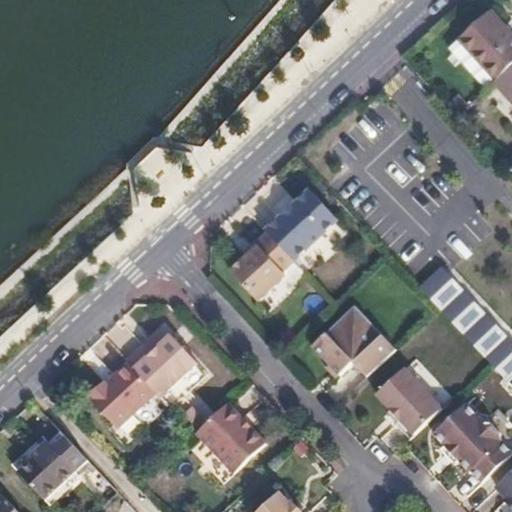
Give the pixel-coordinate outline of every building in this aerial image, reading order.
[(497,81),(511,67),(511,35),(507,30),(476,58),(497,81)] [(511,100),(511,67),(497,81),(511,96),(511,100),(511,101),(511,100)] [(293,262),(339,222),(311,190),(264,231),(266,233),(293,262)] [(287,277),(282,272),(293,262),(266,233),(252,245),(256,250),(248,257),(232,271),(259,302),(287,277)] [(252,245),(244,253),(248,257),(256,250),(252,245)] [(502,380),(507,385),(511,380),(511,346),(442,271),(420,291),(502,380)] [(367,381),(396,353),(367,322),(355,332),(345,320),(313,351),(341,380),(355,368),(367,381)] [(164,398),(202,364),(176,337),(161,351),(153,358),(146,351),(144,349),(130,362),(131,364),(160,395),(164,398)] [(161,351),(153,343),(146,351),(153,358),(161,351)] [(160,395),(131,364),(118,376),(120,379),(113,386),(109,382),(93,396),(96,399),(94,401),(121,431),(160,395)] [(446,409),(407,368),(379,395),(394,410),(403,420),(418,435),(446,409)] [(511,390),(507,385),(502,380),(497,385),(510,399),(511,396),(511,390)] [(237,473),(269,442),(254,426),(250,430),(242,423),(247,418),(231,402),(198,432),(237,473)] [(485,483),(511,457),(511,449),(504,441),(505,437),(485,416),(480,416),(469,403),(435,434),(447,446),(461,461),(472,473),(474,470),(485,483)] [(403,420),(394,410),(389,415),(399,424),(403,420)] [(254,426),(247,418),(242,423),(250,430),(254,426)] [(47,503),(90,462),(64,433),(51,446),(47,443),(33,458),(35,460),(20,475),(47,503)] [(447,446),(443,449),(458,464),(461,461),(447,446)] [(511,511),(511,473),(495,490),(505,502),(504,503),(511,511)] [(0,511),(18,511),(0,492),(0,511)] [(302,511),(292,502),(291,503),(281,492),(259,511),(302,511)]
